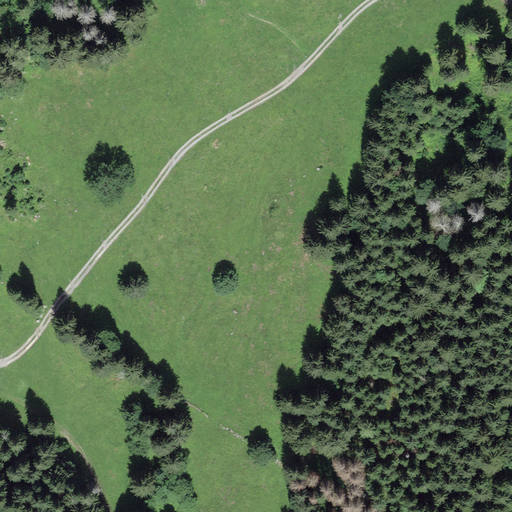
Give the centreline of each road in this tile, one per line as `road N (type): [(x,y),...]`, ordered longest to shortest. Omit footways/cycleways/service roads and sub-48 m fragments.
road 1 (track): [(336,30),(273,91),(187,142),(78,271),(31,341),(0,362)]
road 2 (track): [(0,382),(66,442),(95,480),(104,511)]
road 3 (track): [(220,0),(291,35),(336,30)]
